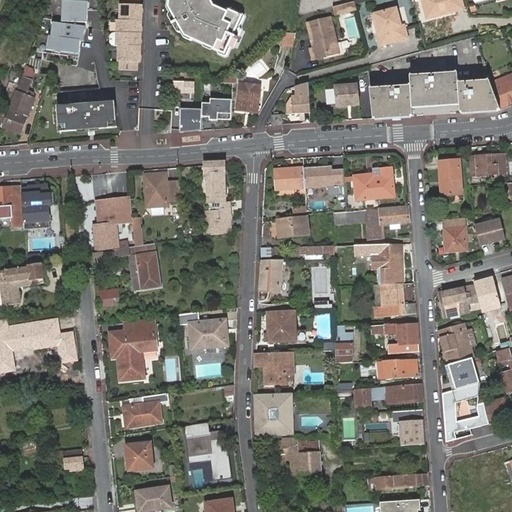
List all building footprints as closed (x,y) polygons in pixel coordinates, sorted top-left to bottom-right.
[(87,24),(87,11),(88,3),(78,2),(78,0),(63,0),(62,22),(62,23),(85,24),(87,24)] [(120,62),(120,70),(136,71),(137,63),(139,63),(140,47),(141,34),(141,21),(142,5),(139,5),(138,0),(122,0),(122,5),(121,4),(120,20),(118,20),(117,46),(119,46),(119,62),(120,62)] [(233,36),(242,17),(228,11),(226,15),(211,8),(206,0),(169,0),(169,8),(177,21),(172,24),(173,26),(178,23),(185,36),(225,54),(232,38),(237,40),(238,38),(233,36)] [(460,0),(420,0),(425,19),(463,10),(460,0)] [(356,8),(354,1),(333,6),(334,14),(356,8)] [(377,32),(380,45),(407,39),(404,26),(401,27),(396,8),(375,13),(380,32),(377,32)] [(330,17),(307,23),(310,38),(312,37),(313,42),(311,42),(313,48),(310,49),(312,59),(339,52),(330,17)] [(83,42),(85,24),(62,23),(62,22),(54,21),(52,37),(80,41),(83,42)] [(281,46),(293,48),(295,36),(283,34),(281,46)] [(78,54),(80,41),(52,37),(49,36),(47,50),(51,50),(51,54),(63,56),(64,53),(78,55),(78,54)] [(456,114),(501,111),(489,80),(453,82),(453,74),(420,76),(420,85),(361,90),(367,120),(407,117),(407,107),(455,103),(456,114)] [(511,75),(493,83),(503,107),(511,103),(511,75)] [(237,84),(237,76),(229,76),(229,77),(223,77),(223,84),(233,84),(237,84)] [(172,81),(172,93),(193,93),(193,82),(172,81)] [(242,83),(238,110),(258,112),(262,87),(242,83)] [(308,111),(306,85),(305,85),(301,86),(294,88),(294,98),(289,99),(284,108),(285,116),(297,115),(297,112),(308,111)] [(355,86),(332,88),(334,108),(356,106),(355,86)] [(60,91),(60,105),(72,105),(72,91),(60,91)] [(33,99),(18,93),(4,127),(21,134),(27,117),(26,117),(33,99)] [(232,101),(211,100),(211,104),(202,104),(202,117),(209,118),(209,119),(231,120),(232,101)] [(114,101),(57,107),(59,131),(116,126),(114,101)] [(174,106),(172,137),(178,137),(180,107),(174,106)] [(181,132),(202,130),(202,117),(202,110),(181,110),(181,132)] [(269,116),(270,126),(281,126),(280,116),(271,116),(269,116)] [(470,159),(471,178),(502,176),(500,157),(470,159)] [(206,181),(208,207),(227,206),(227,202),(225,162),(203,163),(203,166),(204,178),(202,178),(202,181),(206,181)] [(459,162),(439,163),(442,198),(461,196),(459,162)] [(331,167),(303,169),(305,189),(327,187),(327,197),(345,196),(344,170),(331,171),(331,167)] [(305,189),(303,169),(277,171),(279,190),(305,189)] [(375,175),(354,177),(356,201),(395,197),(393,170),(382,171),(383,178),(376,179),(375,175)] [(166,174),(145,175),(147,208),(169,207),(166,174)] [(29,190),(22,190),(24,217),(25,229),(49,228),(48,206),(55,205),(54,192),(47,192),(47,185),(37,186),(37,187),(29,188),(29,190)] [(22,187),(0,188),(0,210),(12,209),(12,218),(24,217),(22,190),(22,187)] [(119,248),(119,249),(129,248),(128,242),(118,243),(117,224),(133,223),(131,199),(99,202),(101,225),(94,226),(96,243),(97,251),(119,248)] [(227,206),(208,207),(209,235),(226,233),(225,220),(231,219),(230,207),(227,207),(227,206)] [(382,225),(410,223),(408,207),(371,210),(371,225),(368,226),(369,240),(383,239),(382,225)] [(294,209),(294,217),(307,216),(307,208),(294,209)] [(348,212),(336,213),(336,225),(368,224),(367,211),(348,212)] [(294,217),(278,218),(279,237),(310,235),(308,215),(307,216),(294,217)] [(465,252),(463,219),(442,222),(444,254),(465,252)] [(475,223),(481,247),(506,240),(500,219),(483,224),(483,221),(475,223)] [(129,248),(119,249),(97,253),(98,266),(105,265),(104,259),(130,256),(135,291),(161,288),(155,244),(135,247),(129,248)] [(379,271),(380,285),(382,285),(402,284),(401,244),(353,246),(354,257),(371,257),(371,271),(379,271)] [(300,255),(323,254),(334,254),(334,246),(300,246),(300,255)] [(262,249),(262,256),(278,256),(278,250),(280,250),(280,247),(268,247),(268,248),(262,249)] [(0,266),(0,283),(2,284),(5,305),(20,303),(18,287),(44,283),(41,260),(26,263),(5,266),(0,266)] [(261,261),(259,293),(280,293),(282,261),(261,261)] [(502,309),(493,277),(475,282),(476,286),(480,301),(483,314),(502,309)] [(511,277),(503,280),(509,303),(511,302),(511,277)] [(375,317),(416,314),(416,304),(404,305),(402,284),(382,285),(383,306),(375,307),(375,317)] [(468,304),(480,301),(476,286),(439,294),(445,317),(469,312),(468,304)] [(99,305),(119,304),(118,288),(98,290),(99,305)] [(316,301),(316,310),(335,309),(335,300),(316,301)] [(299,311),(268,312),(269,331),(273,331),(274,343),(300,341),(299,311)] [(201,323),(199,313),(180,315),(181,326),(190,325),(193,348),(193,350),(225,346),(225,344),(226,343),(226,339),(224,339),(223,331),(226,331),(225,320),(201,323)] [(60,318),(10,326),(9,317),(0,317),(0,373),(16,371),(13,350),(58,343),(62,364),(80,361),(75,330),(62,332),(60,318)] [(118,346),(119,356),(122,380),(144,378),(141,343),(157,341),(155,320),(131,322),(132,331),(111,333),(112,346),(118,346)] [(384,326),(374,326),(374,338),(399,337),(399,346),(419,345),(417,325),(398,326),(398,324),(384,325),(384,326)] [(461,326),(438,332),(440,340),(442,339),(448,363),(470,357),(474,355),(472,348),(468,331),(462,332),(461,326)] [(472,330),(468,331),(472,348),(476,347),(472,330)] [(335,334),(335,351),(335,364),(353,363),(353,333),(335,334)] [(400,354),(419,353),(419,345),(399,346),(400,354)] [(508,349),(497,352),(499,362),(511,359),(508,349)] [(295,352),(256,353),(255,362),(268,362),(267,367),(266,386),(271,387),(271,384),(284,384),(285,373),(294,373),(295,352)] [(470,357),(448,363),(443,364),(450,390),(440,393),(444,442),(455,439),(453,432),(484,427),(480,412),(482,402),(476,404),(475,407),(477,416),(456,421),(454,401),(475,395),(477,382),(470,357)] [(406,383),(421,382),(421,376),(418,376),(417,360),(384,361),(386,380),(405,378),(406,383)] [(293,387),(294,373),(285,373),(284,384),(284,387),(293,387)] [(356,390),(355,391),(356,407),(371,406),(370,400),(385,399),(386,404),(389,404),(397,403),(423,401),(422,384),(396,387),(387,388),(369,389),(356,390)] [(253,393),(256,436),(262,436),(260,393),(253,393)] [(260,393),(262,436),(289,436),(287,394),(260,393)] [(167,394),(141,398),(141,405),(122,408),(125,428),(160,423),(158,403),(168,402),(167,394)] [(482,411),(480,412),(484,427),(490,425),(490,426),(511,420),(506,399),(502,400),(503,403),(489,407),(488,403),(485,404),(486,409),(481,411),(482,411)] [(400,446),(426,445),(424,421),(398,422),(400,446)] [(208,436),(182,440),(185,460),(210,457),(213,473),(215,472),(216,474),(225,473),(225,471),(230,470),(227,452),(220,452),(219,441),(226,440),(225,429),(207,432),(208,436)] [(307,438),(281,439),(282,447),(292,446),(293,477),(322,475),(320,441),(307,442),(307,438)] [(151,441),(127,446),(130,470),(155,466),(151,441)] [(63,452),(66,472),(85,470),(83,450),(63,452)] [(481,481),(509,473),(503,451),(474,460),(481,481)] [(375,488),(429,484),(428,474),(375,477),(375,482),(375,488)] [(169,487),(137,492),(140,511),(142,511),(172,507),(169,487)] [(234,511),(233,500),(207,504),(208,511),(234,511)] [(423,511),(421,500),(382,503),(382,511),(423,511)]
